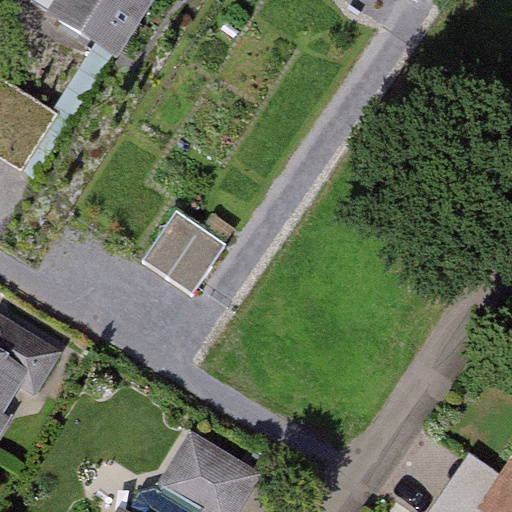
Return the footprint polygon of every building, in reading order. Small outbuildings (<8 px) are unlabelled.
[(40,0),(34,10),(125,69),(169,0),(40,0)] [(2,82),(0,85),(0,160),(31,180),(67,124),(2,82)] [(227,250),(178,216),(144,265),(193,299),(227,250)] [(0,443),(23,405),(38,413),(67,365),(4,326),(0,332),(0,443)] [(148,511),(123,497),(113,511),(239,511),(259,479),(193,440),(149,511),(148,511)] [(511,511),(511,470),(505,481),(474,459),(436,511),(511,511)]
